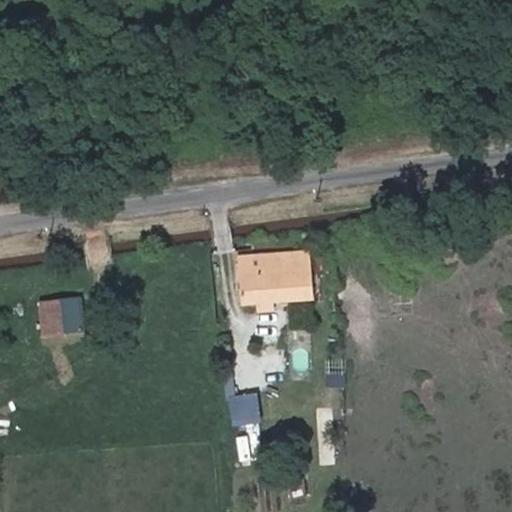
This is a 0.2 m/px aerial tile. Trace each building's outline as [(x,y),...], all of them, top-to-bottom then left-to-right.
[(313,300),(309,255),(241,259),(244,305),(258,304),(275,303),(313,300)] [(329,260),(318,261),(321,284),(331,283),(329,260)] [(85,333),(82,303),(40,306),(42,337),(85,333)] [(276,311),(275,303),(258,304),(259,312),(276,311)] [(310,337),(308,319),(290,320),(292,339),(310,337)] [(235,373),(234,360),(224,360),(225,374),(235,373)] [(262,393),(234,396),(237,425),(265,422),(262,393)]
